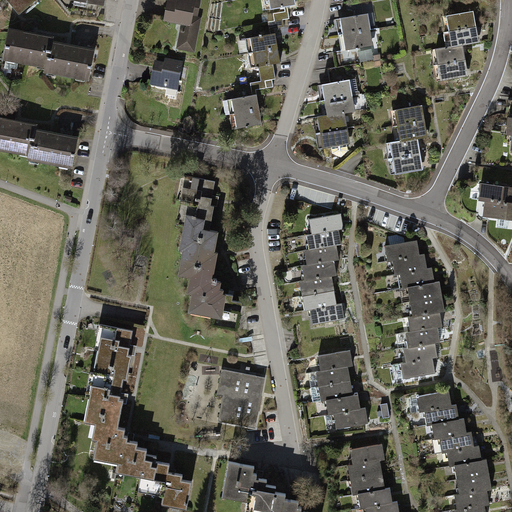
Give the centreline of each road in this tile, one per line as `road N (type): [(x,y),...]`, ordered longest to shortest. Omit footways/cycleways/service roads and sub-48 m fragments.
road 1 (tertiary): [(32,511),(107,132)]
road 2 (residential): [(270,165),(253,232),(290,449)]
road 3 (residential): [(508,0),(498,64),(429,214)]
road 4 (residential): [(270,165),(319,0)]
road 5 (residential): [(270,165),(429,214)]
road 6 (residential): [(107,132),(270,165)]
road 7 (tertiary): [(107,132),(130,0)]
